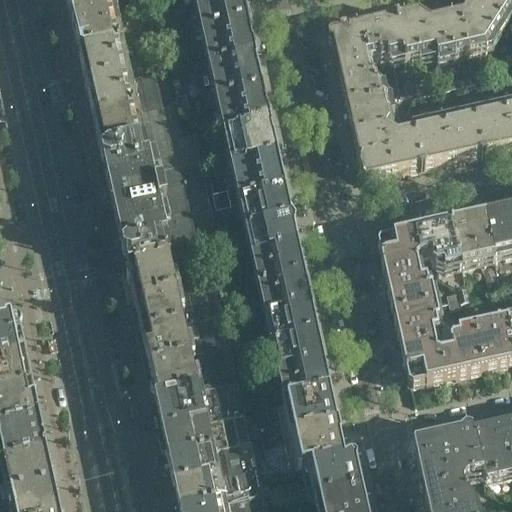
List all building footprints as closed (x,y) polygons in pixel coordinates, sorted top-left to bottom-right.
[(117,21),(113,5),(108,6),(106,0),(64,0),(72,30),(117,21)] [(246,31),(239,0),(221,0),(197,5),(205,40),(246,31)] [(511,14),(511,0),(476,0),(471,8),(504,28),(511,14)] [(155,13),(152,2),(140,4),(142,15),(155,13)] [(487,57),(504,28),(471,8),(462,23),(458,24),(467,61),(487,57)] [(162,44),(155,14),(155,13),(142,15),(137,16),(144,48),(162,44)] [(120,53),(116,38),(120,37),(117,21),(72,30),(80,60),(78,60),(79,62),(120,53)] [(437,62),(430,31),(429,31),(417,23),(395,28),(403,66),(404,70),(437,62)] [(467,61),(458,24),(430,31),(437,62),(438,68),(467,61)] [(403,66),(395,28),(360,36),(367,69),(378,66),(379,69),(389,67),(389,69),(403,66)] [(253,64),(246,31),(205,40),(212,73),(253,64)] [(367,69),(360,36),(330,42),(331,43),(330,44),(329,44),(328,45),(328,46),(327,47),(327,48),(328,49),(328,51),(329,51),(330,52),(332,52),(333,52),(339,80),(368,73),(367,69)] [(132,86),(128,70),(124,71),(120,53),(79,62),(86,96),(132,86)] [(261,98),(253,64),(212,73),(220,108),(261,98)] [(169,77),(167,67),(154,70),(156,80),(169,77)] [(385,104),(382,90),(379,91),(376,80),(370,82),(368,73),(339,80),(346,113),(385,104)] [(171,87),(170,82),(169,77),(156,80),(159,90),(171,87)] [(176,112),(171,87),(159,90),(156,80),(132,86),(86,96),(94,130),(176,112)] [(268,132),(261,98),(220,108),(227,140),(268,132)] [(394,132),(392,121),(396,120),(392,102),(385,104),(346,113),(353,143),(386,136),(392,134),(394,132)] [(511,108),(503,111),(511,152),(511,108)] [(511,156),(511,152),(503,111),(472,118),(482,163),(511,156)] [(183,141),(178,117),(176,112),(94,130),(100,160),(100,159),(183,141)] [(482,163),(472,118),(442,124),(451,169),(482,163)] [(451,169),(442,124),(411,131),(412,136),(421,176),(451,169)] [(276,165),(270,141),(268,132),(227,140),(235,175),(276,165)] [(421,176),(412,136),(400,138),(392,134),(386,136),(390,153),(385,155),(391,183),(421,176)] [(391,183),(385,155),(390,153),(386,136),(353,143),(363,188),(364,189),(391,183)] [(223,255),(207,181),(197,138),(183,141),(100,159),(127,276),(167,267),(223,255)] [(283,198),(276,165),(235,175),(242,207),(283,198)] [(290,227),(283,198),(242,207),(248,236),(290,227)] [(511,258),(511,217),(484,224),(493,263),(511,258)] [(494,265),(493,263),(484,224),(451,231),(460,272),(494,265)] [(296,255),(292,240),(293,240),(294,234),(294,233),(290,228),(290,227),(248,236),(254,264),(296,255)] [(460,272),(451,231),(412,240),(418,266),(426,264),(428,273),(432,275),(443,272),(444,276),(460,272)] [(418,266),(412,240),(392,244),(377,248),(377,249),(380,264),(385,288),(418,281),(415,270),(418,266)] [(302,284),(296,255),(254,264),(261,294),(302,284)] [(175,298),(167,267),(127,276),(128,280),(126,282),(126,283),(126,286),(126,287),(127,288),(127,289),(128,291),(130,291),(134,308),(175,298)] [(433,313),(430,297),(427,297),(424,288),(420,289),(418,281),(385,288),(392,322),(433,313)] [(309,313),(302,284),(261,294),(267,323),(309,313)] [(225,327),(222,314),(216,289),(175,298),(134,308),(142,345),(225,327)] [(243,328),(239,311),(222,314),(225,327),(226,332),(243,328)] [(315,342),(309,313),(267,323),(274,351),(315,342)] [(436,339),(434,329),(436,328),(433,313),(392,322),(400,355),(433,348),(431,340),(436,339)] [(0,367),(23,362),(18,339),(19,338),(19,337),(20,335),(19,334),(19,333),(18,331),(18,330),(16,329),(15,327),(14,326),(13,326),(12,326),(11,327),(11,329),(0,331),(0,367)] [(232,358),(226,332),(225,327),(142,345),(149,376),(232,358)] [(511,371),(511,350),(507,330),(474,337),(483,378),(511,371)] [(483,378),(474,337),(458,341),(459,347),(451,348),(446,354),(448,361),(440,362),(445,386),(483,378)] [(322,371),(317,351),(315,342),(274,351),(280,380),(322,371)] [(445,386),(440,362),(435,359),(433,348),(400,355),(405,378),(408,392),(411,393),(425,390),(425,391),(445,386)] [(239,392),(232,361),(232,358),(149,376),(156,410),(239,392)] [(23,362),(0,367),(0,401),(30,395),(23,362)] [(328,400),(322,371),(280,380),(286,409),(328,400)] [(246,424),(239,392),(156,410),(163,442),(205,433),(229,428),(235,426),(246,424)] [(0,436),(37,428),(30,395),(0,401),(0,436)] [(335,433),(328,400),(286,409),(294,442),(335,433)] [(241,452),(235,426),(229,428),(205,433),(163,442),(169,468),(209,460),(236,453),(241,452)] [(0,436),(0,470),(5,470),(45,461),(37,428),(0,436)] [(511,432),(503,435),(511,475),(511,432)] [(343,465),(335,433),(294,442),(301,474),(312,472),(343,465)] [(511,480),(511,475),(503,435),(486,438),(480,436),(480,437),(475,440),(475,441),(473,441),(482,482),(483,487),(511,480)] [(482,482),(473,441),(471,442),(471,441),(465,440),(464,440),(460,444),(445,447),(451,476),(444,478),(448,496),(460,493),(464,486),(482,482)] [(451,476),(445,447),(423,452),(419,451),(413,453),(411,456),(412,463),(414,466),(420,490),(419,490),(418,495),(418,496),(422,501),(448,496),(444,478),(451,476)] [(258,477),(252,451),(252,450),(241,452),(236,453),(242,480),(258,477)] [(236,453),(209,460),(169,468),(175,495),(214,487),(242,480),(236,453)] [(52,495),(45,461),(5,470),(12,504),(52,495)] [(360,497),(355,474),(355,473),(356,472),(356,471),(355,470),(355,469),(354,468),(353,468),(351,467),(349,467),(347,468),(346,468),(345,469),(344,470),(343,465),(312,472),(319,506),(360,497)] [(246,511),(249,511),(265,511),(264,505),(260,483),(258,477),(242,480),(214,487),(175,495),(178,511),(246,511)] [(486,499),(484,491),(476,493),(478,501),(486,499)] [(470,511),(467,511),(466,506),(462,504),(460,493),(448,496),(422,501),(424,511),(470,511)] [(56,511),(52,495),(12,504),(14,511),(56,511)] [(363,511),(360,497),(319,506),(320,511),(363,511)] [(487,506),(486,499),(478,501),(479,507),(487,506)]
